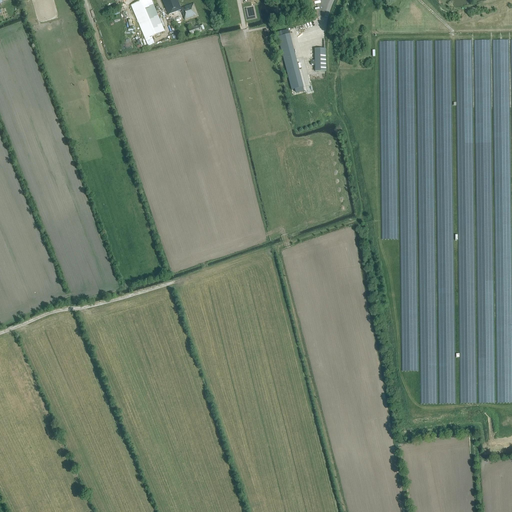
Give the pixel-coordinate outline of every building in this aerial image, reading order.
[(152,0),(144,0),(132,5),(145,39),(165,31),(152,0)] [(162,0),(168,16),(182,10),(185,21),(198,16),(193,4),(183,7),(184,8),(181,9),(177,0),(162,0)] [(0,12),(2,19),(8,17),(6,8),(0,9),(0,12)] [(200,25),(189,29),(191,36),(203,32),(200,25)] [(289,34),(278,37),(282,53),(294,50),(289,34)] [(319,62),(315,63),(315,72),(326,71),(325,49),(319,49),(319,62)] [(294,50),(282,53),(292,90),(303,87),(294,50)]
